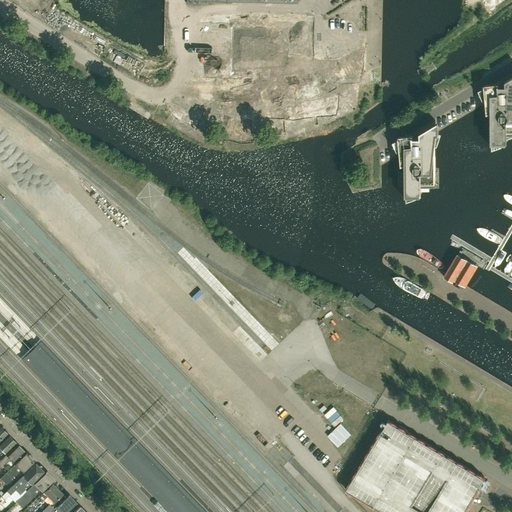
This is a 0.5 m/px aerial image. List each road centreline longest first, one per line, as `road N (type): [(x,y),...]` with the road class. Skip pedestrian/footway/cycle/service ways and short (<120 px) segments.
road 1 (residential): [(176,98),(137,91),(0,6)]
road 2 (residential): [(101,511),(0,407)]
road 3 (residential): [(511,480),(399,410)]
